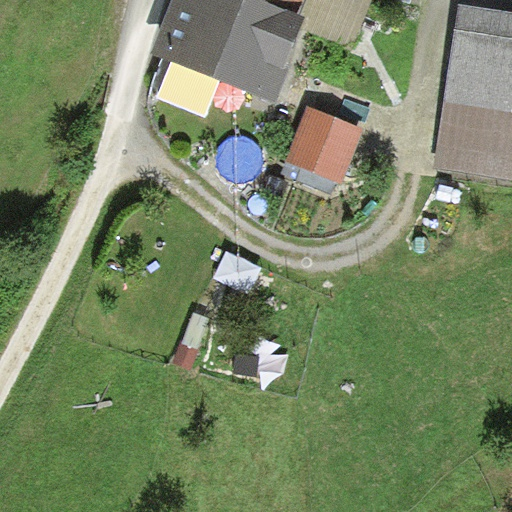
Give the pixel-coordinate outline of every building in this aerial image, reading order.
[(269,0),(175,0),(151,56),(274,108),(293,64),(287,64),(301,29),(306,19),(300,17),(268,4),(269,0)] [(269,0),(268,4),(300,17),(306,0),(269,0)] [(374,0),(306,0),(300,17),(305,20),(301,29),(354,49),(374,0)] [(511,14),(462,6),(437,167),(511,178),(511,14)] [(310,107),(288,162),(344,184),(366,129),(310,107)]
